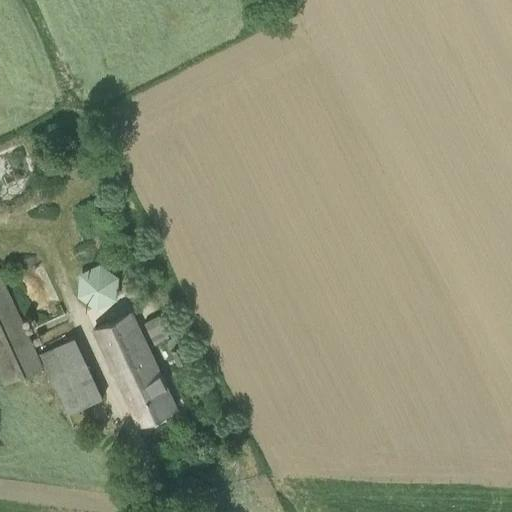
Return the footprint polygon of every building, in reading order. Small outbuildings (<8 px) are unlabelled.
[(88,306),(117,301),(110,262),(73,270),(79,299),(87,297),(88,306)] [(0,373),(5,384),(43,367),(0,273),(0,373)] [(139,425),(176,407),(131,311),(94,329),(139,425)] [(69,414),(102,398),(74,338),(40,354),(69,414)] [(182,344),(171,349),(179,364),(189,359),(182,344)]
